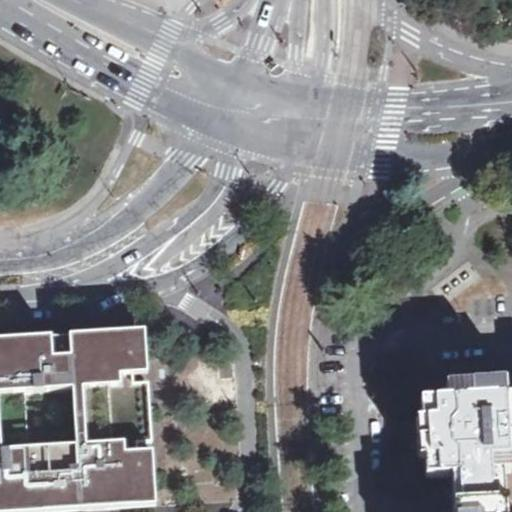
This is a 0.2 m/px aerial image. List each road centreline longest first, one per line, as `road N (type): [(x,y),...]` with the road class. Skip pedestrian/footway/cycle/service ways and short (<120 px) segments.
road 1 (residential): [(150,286),(238,348),(248,379),(251,492),(243,511)]
road 2 (secondary): [(215,124),(189,160),(99,231),(0,262)]
road 3 (secondary): [(57,295),(146,261),(187,229),(221,195),(244,133)]
road 4 (secondary): [(0,7),(215,124)]
road 5 (secondary): [(150,286),(235,237),(305,147)]
road 6 (tertiary): [(305,147),(470,165),(511,151)]
road 7 (tertiary): [(511,88),(426,101),(321,92)]
road 8 (tertiary): [(511,70),(440,51),(364,0)]
